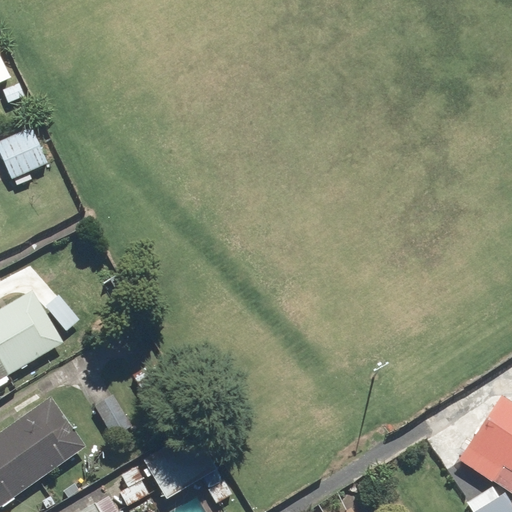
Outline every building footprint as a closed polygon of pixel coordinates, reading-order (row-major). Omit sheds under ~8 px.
[(4,93),(9,104),(22,98),(17,87),(4,93)] [(0,139),(0,156),(8,179),(45,165),(31,128),(0,139)] [(31,291),(0,309),(0,380),(63,343),(31,291)] [(58,295),(44,307),(67,332),(81,320),(58,295)] [(155,365),(134,378),(148,402),(169,389),(155,365)] [(113,395),(94,404),(110,438),(130,429),(113,395)] [(51,397),(0,433),(0,507),(86,446),(51,397)] [(511,414),(492,400),(448,463),(483,487),(494,471),(511,483),(511,414)] [(137,462),(158,501),(215,470),(195,432),(137,462)] [(233,497),(219,472),(202,481),(216,507),(233,497)] [(415,511),(397,476),(379,486),(392,511),(415,511)] [(472,511),(511,511),(511,505),(505,493),(495,499),(490,489),(467,503),(472,511)] [(115,511),(107,498),(81,511),(115,511)]
